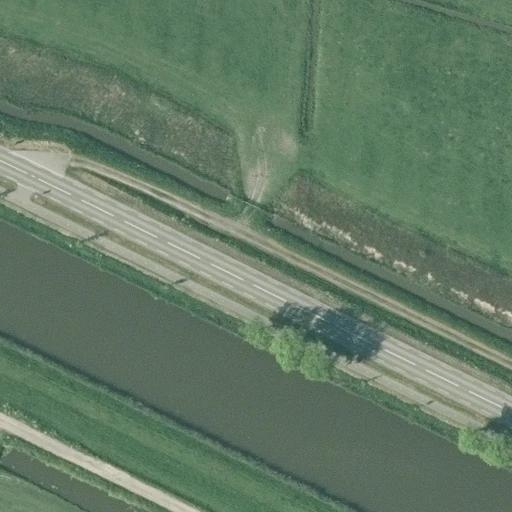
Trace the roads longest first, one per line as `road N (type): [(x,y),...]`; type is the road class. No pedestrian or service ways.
road 1 (primary): [(511,414),(0,163)]
road 2 (track): [(21,173),(38,160),(66,159),(114,176),(511,365)]
road 3 (track): [(0,418),(187,511)]
